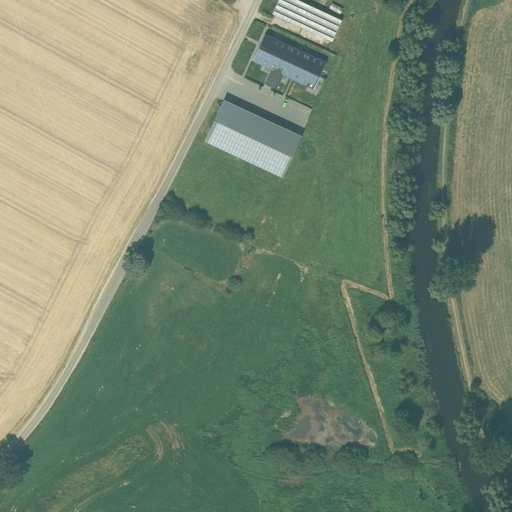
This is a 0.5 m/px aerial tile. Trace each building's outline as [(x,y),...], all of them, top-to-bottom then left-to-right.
[(279,0),(274,12),(299,23),(308,5),(296,0),(279,0)] [(322,12),(308,5),(299,23),(313,30),(322,12)] [(336,14),(339,14),(340,8),(330,6),(329,14),(335,16),(336,14)] [(322,12),(313,30),(331,38),(340,20),(322,12)] [(274,70),(286,44),(264,34),(252,60),(271,69),(274,70)] [(286,44),(274,70),(283,74),(313,88),(325,62),(286,44)] [(274,70),(271,69),(264,83),(276,89),(283,74),(274,70)] [(224,100),(205,140),(281,175),(300,135),(224,100)]
